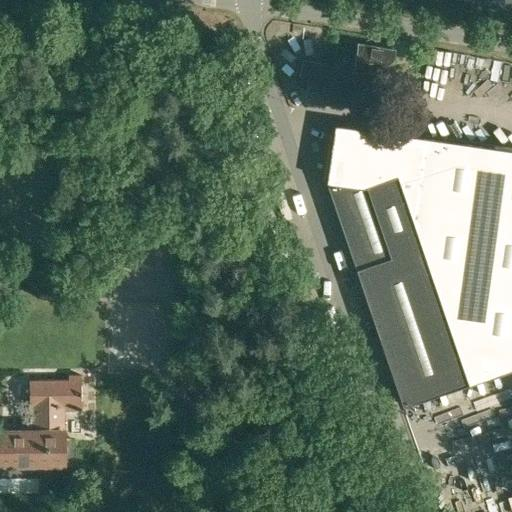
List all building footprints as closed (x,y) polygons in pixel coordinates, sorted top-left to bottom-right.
[(299,80),(311,82),(309,88),(323,91),(322,96),(348,100),(349,95),(375,99),(379,73),(389,75),(394,47),(358,41),(354,67),(302,59),(299,80)] [(511,149),(306,116),(325,173),(324,173),(401,400),(465,379),(424,257),(511,271),(511,149)] [(466,353),(475,350),(468,325),(458,328),(466,353)] [(0,489),(37,489),(37,474),(38,474),(38,461),(65,460),(64,425),(63,425),(63,407),(80,407),(80,373),(68,373),(68,377),(30,377),(30,403),(33,403),(33,427),(0,427),(0,489)] [(494,402),(502,398),(495,378),(486,381),(494,402)] [(443,496),(460,492),(454,468),(437,472),(443,496)]
